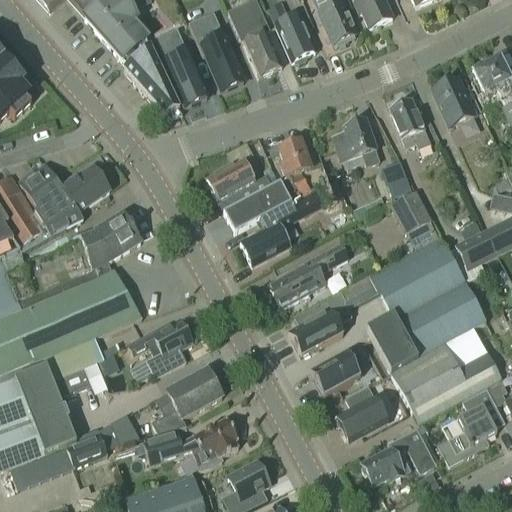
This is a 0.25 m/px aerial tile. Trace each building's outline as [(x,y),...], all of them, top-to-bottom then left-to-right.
[(33,0),(49,17),(66,0),(73,8),(82,0),(33,0)] [(82,0),(73,8),(85,21),(83,23),(121,64),(144,43),(127,6),(123,0),(82,0)] [(151,6),(147,0),(134,0),(130,2),(136,13),(151,6)] [(324,0),(325,1),(329,12),(318,16),(332,49),(355,39),(341,7),(340,7),(337,0),(324,0)] [(350,0),(359,19),(361,18),(368,33),(392,23),(381,0),(350,0)] [(441,0),(407,0),(414,13),(442,1),(441,0)] [(280,8),(268,13),(274,28),(274,29),(290,67),(294,66),(298,68),(305,65),(306,60),(314,57),(297,18),(286,23),(280,8)] [(251,12),(229,22),(236,36),(237,36),(241,42),(242,42),(259,80),(281,70),(263,32),(260,33),(257,27),(258,27),(251,12)] [(204,21),(191,27),(221,96),(243,87),(223,40),(214,44),(204,21)] [(168,37),(155,43),(184,112),(206,103),(186,55),(177,59),(168,37)] [(178,111),(144,43),(121,64),(127,71),(123,75),(164,119),(178,111)] [(511,87),(498,59),(471,73),(485,101),(499,94),(503,104),(497,107),(511,138),(511,89),(511,88),(511,87)] [(0,124),(5,119),(6,119),(8,117),(14,123),(15,122),(15,121),(21,116),(23,115),(29,109),(29,110),(30,108),(22,99),(17,93),(13,89),(7,83),(8,83),(4,78),(3,78),(0,74),(0,124)] [(455,85),(430,97),(447,133),(472,121),(455,85)] [(397,111),(387,115),(400,145),(403,152),(414,147),(417,154),(429,149),(422,135),(410,105),(407,107),(405,104),(396,108),(397,111)] [(344,138),(331,142),(340,167),(361,160),(365,172),(378,167),(374,155),(376,154),(366,125),(362,126),(362,123),(356,123),(352,127),(353,130),(342,133),(344,138)] [(301,145),(278,154),(284,169),(280,171),(284,183),(285,183),(285,185),(299,178),(309,196),(315,192),(310,176),(311,176),(301,145)] [(240,166),(205,184),(217,207),(218,207),(221,213),(257,193),(260,199),(278,189),(270,172),(263,176),(264,178),(252,184),(247,174),(256,169),(247,152),(235,158),(240,166)] [(398,166),(380,172),(391,202),(409,196),(398,166)] [(47,168),(18,188),(37,216),(34,219),(44,233),(39,237),(44,245),(80,227),(76,220),(75,219),(67,225),(47,196),(74,177),(68,168),(54,178),(47,168)] [(74,177),(47,196),(67,225),(75,219),(76,220),(108,197),(91,172),(78,182),(74,177)] [(257,193),(221,213),(224,218),(223,218),(234,239),(257,226),(310,198),(309,196),(299,178),(285,185),(278,189),(260,199),(257,193)] [(329,182),(314,187),(322,211),(337,204),(337,202),(340,201),(335,185),(330,186),(329,182)] [(9,183),(0,188),(0,216),(7,227),(3,229),(17,250),(39,237),(44,233),(34,219),(9,183)] [(498,196),(508,191),(503,183),(494,188),(498,196)] [(414,195),(387,210),(403,239),(405,238),(412,251),(436,238),(429,225),(430,224),(414,195)] [(263,236),(239,248),(252,271),(289,251),(277,229),(314,209),(308,199),(310,198),(257,226),(263,236)] [(381,201),(351,214),(356,224),(384,209),(381,201)] [(0,261),(18,253),(19,253),(17,250),(3,229),(7,227),(0,216),(0,261)] [(0,263),(0,320),(49,301),(110,277),(105,268),(111,265),(140,248),(123,220),(94,238),(94,239),(5,275),(0,263)] [(511,225),(511,224),(483,238),(494,261),(511,251),(511,225)] [(39,237),(17,250),(19,253),(18,253),(20,256),(44,245),(39,237)] [(494,261),(483,238),(454,253),(466,275),(494,261)] [(277,286),(267,292),(272,300),(268,302),(276,316),(327,289),(322,280),(351,264),(342,247),(275,284),(277,286)] [(444,251),(375,289),(380,298),(394,323),(463,286),(444,251)] [(113,276),(110,277),(49,301),(69,352),(93,342),(140,324),(113,276)] [(394,323),(368,336),(390,377),(485,327),(463,286),(394,323)] [(351,323),(347,314),(338,298),(293,323),(294,324),(297,331),(287,337),(300,362),(342,339),(338,330),(351,323)] [(35,366),(42,363),(69,352),(49,301),(0,320),(0,377),(34,364),(35,366)] [(168,328),(127,350),(132,360),(149,351),(154,361),(145,366),(154,382),(184,366),(178,355),(192,348),(191,346),(193,342),(190,336),(184,334),(180,326),(169,331),(168,328)] [(42,363),(45,369),(51,385),(102,365),(93,342),(69,352),(42,363)] [(443,350),(391,378),(419,430),(499,384),(481,351),(452,367),(443,350)] [(345,356),(308,377),(322,401),(359,381),(345,356)] [(45,369),(0,386),(0,437),(63,413),(51,385),(45,369)] [(89,390),(83,373),(51,385),(56,396),(62,394),(64,399),(89,390)] [(161,421),(150,427),(157,439),(185,430),(181,423),(220,401),(217,396),(220,394),(211,379),(208,380),(205,375),(165,398),(166,399),(153,406),(161,421)] [(511,381),(487,395),(495,410),(503,406),(511,422),(511,421),(511,381)] [(348,416),(335,423),(346,443),(359,436),(361,440),(385,427),(366,391),(342,405),(348,416)] [(463,438),(437,452),(448,473),(488,451),(485,444),(496,438),(481,412),(456,425),(463,438)] [(63,413),(0,437),(0,475),(76,447),(63,413)] [(177,439),(143,450),(151,473),(192,460),(201,476),(211,473),(223,466),(221,463),(238,453),(235,447),(238,445),(236,441),(237,436),(233,429),(228,428),(226,424),(192,443),(193,444),(181,450),(177,439)] [(416,434),(400,442),(419,479),(435,470),(416,434)] [(100,439),(66,452),(73,471),(107,459),(100,439)] [(360,465),(359,466),(373,493),(374,492),(374,490),(387,483),(389,487),(404,480),(403,479),(407,477),(400,464),(396,466),(389,452),(361,467),(360,465)] [(65,454),(8,475),(9,477),(16,495),(72,474),(65,454)] [(231,489),(205,502),(210,511),(216,511),(237,501),(239,505),(268,490),(262,480),(266,479),(260,468),(257,470),(256,467),(227,482),(231,489)] [(201,511),(192,483),(124,506),(125,511),(201,511)] [(115,488),(98,494),(103,509),(120,502),(115,488)]
